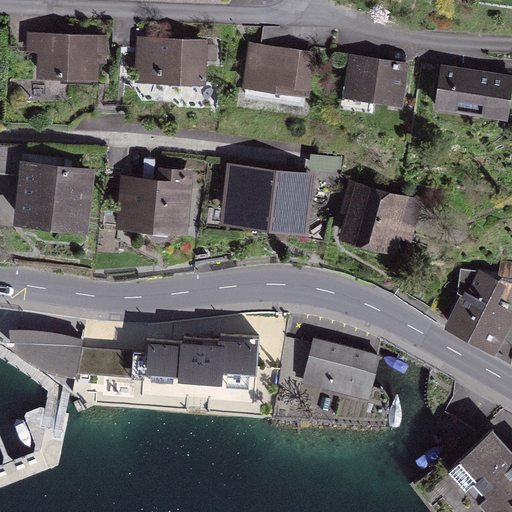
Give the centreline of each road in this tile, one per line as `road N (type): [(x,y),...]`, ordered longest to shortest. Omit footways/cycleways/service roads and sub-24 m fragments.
road 1 (primary): [(511,381),(353,295),(308,284),(256,280),(109,297),(0,281)]
road 2 (residential): [(0,0),(315,12)]
road 3 (residential): [(315,12),(395,34),(511,45)]
